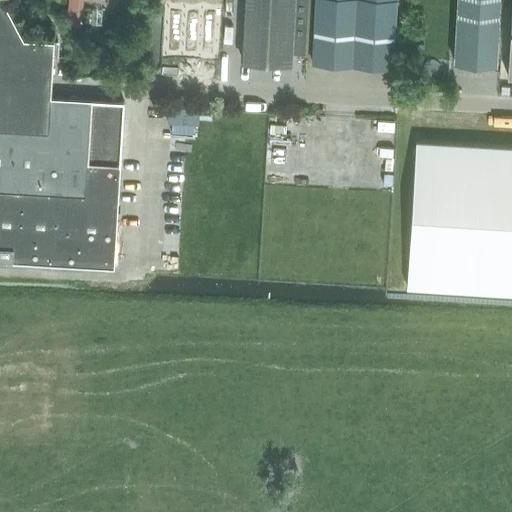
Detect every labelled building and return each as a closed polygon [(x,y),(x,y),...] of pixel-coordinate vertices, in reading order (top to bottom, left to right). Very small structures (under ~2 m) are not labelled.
[(0,0),(0,127),(48,131),(50,101),(53,41),(24,39),(2,0),(0,0)] [(83,0),(68,0),(67,24),(82,25),(83,0)] [(244,0),(242,62),(290,64),(291,55),(305,56),(307,0),(244,0)] [(336,0),(315,0),(312,68),(394,72),(397,3),(356,1),(336,0)] [(458,0),(457,56),(497,58),(498,0),(458,0)] [(511,0),(508,0),(503,80),(511,80),(511,0)] [(0,261),(110,269),(121,105),(59,101),(50,101),(48,131),(0,127),(0,261)] [(409,287),(511,292),(511,146),(417,141),(409,287)]
